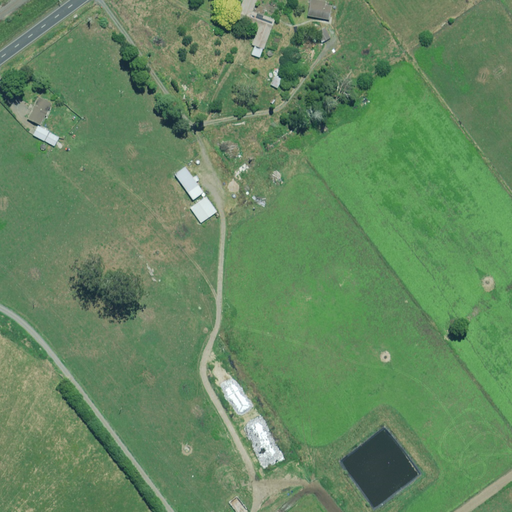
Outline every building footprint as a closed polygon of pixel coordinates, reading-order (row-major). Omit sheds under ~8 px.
[(251,0),(246,0),(238,19),(259,27),(252,45),(255,46),(252,55),(260,58),(275,20),(254,11),(257,2),(251,0)] [(331,7),(310,3),(308,17),(329,20),(331,7)] [(331,38),(326,28),(321,30),(326,41),(331,38)] [(285,75),(278,71),(271,85),(278,88),(285,75)] [(51,104),(40,98),(29,120),(41,125),(51,104)] [(69,99),(65,104),(79,117),(83,113),(69,99)] [(59,137),(39,127),(34,136),(55,146),(59,137)] [(204,193),(186,168),(176,175),(194,200),(204,193)] [(218,212),(207,197),(191,208),(201,223),(218,212)]
